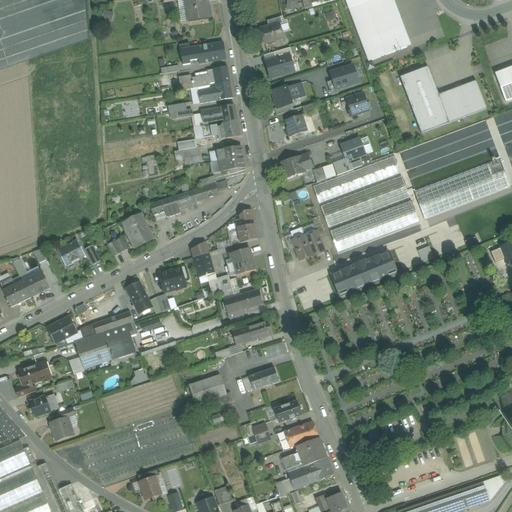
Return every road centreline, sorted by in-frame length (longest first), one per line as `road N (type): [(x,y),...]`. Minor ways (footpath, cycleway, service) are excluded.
road 1 (secondary): [(359,511),(285,304),(262,190)]
road 2 (track): [(0,260),(100,220),(91,0)]
road 3 (secondary): [(262,190),(203,233),(0,337)]
road 4 (secondary): [(262,190),(231,0)]
road 5 (residential): [(0,400),(61,464),(137,511)]
road 6 (residential): [(366,511),(511,460)]
